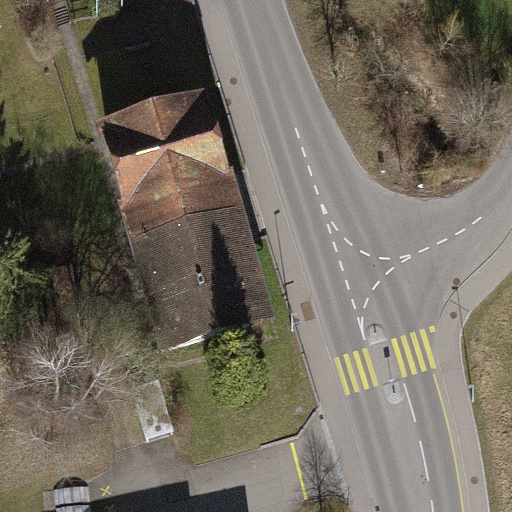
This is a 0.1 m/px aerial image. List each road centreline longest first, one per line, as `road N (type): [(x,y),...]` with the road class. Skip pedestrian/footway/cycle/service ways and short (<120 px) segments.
road 1 (tertiary): [(252,0),(360,292)]
road 2 (residential): [(408,438),(195,511)]
road 3 (residential): [(511,182),(455,250),(360,292)]
road 4 (track): [(133,283),(119,367),(125,459)]
road 5 (tertiary): [(360,292),(408,438)]
